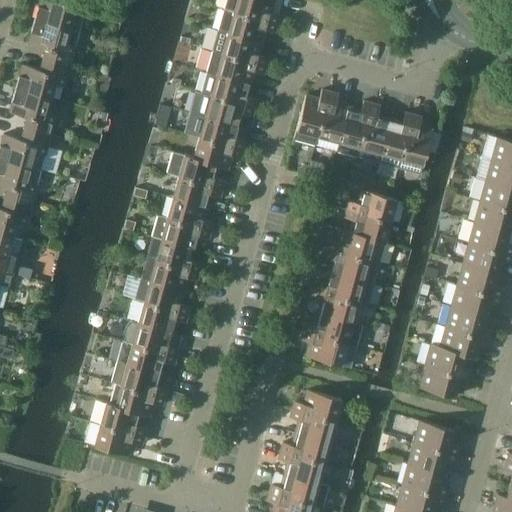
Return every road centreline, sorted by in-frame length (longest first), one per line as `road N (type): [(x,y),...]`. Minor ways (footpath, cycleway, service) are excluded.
road 1 (residential): [(176,506),(300,54)]
road 2 (residential): [(300,54),(419,87),(451,28)]
road 3 (residential): [(466,511),(511,351)]
road 4 (residential): [(232,511),(273,361)]
